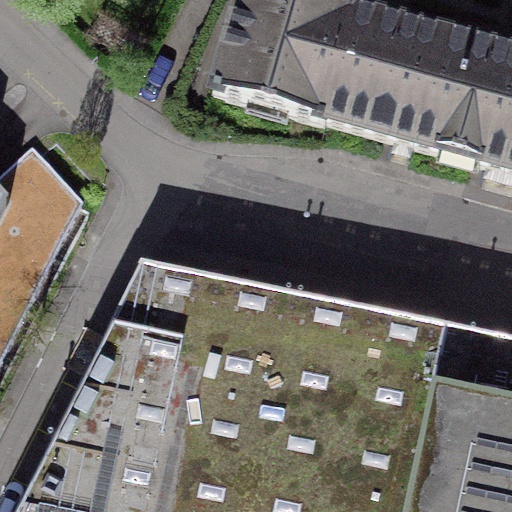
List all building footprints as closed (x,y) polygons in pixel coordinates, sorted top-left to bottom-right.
[(265,113),(321,128),(353,14),(300,0),(241,0),(214,99),(265,113)] [(369,139),(413,151),(444,40),(443,39),(442,41),(355,17),(355,15),(353,14),(321,128),(324,129),(324,126),(369,139)] [(469,166),(505,176),(511,151),(511,58),(444,40),(413,151),(469,166)] [(0,368),(83,205),(32,150),(0,178),(0,368)] [(511,511),(511,348),(140,271),(138,275),(140,276),(20,511),(511,511)]
